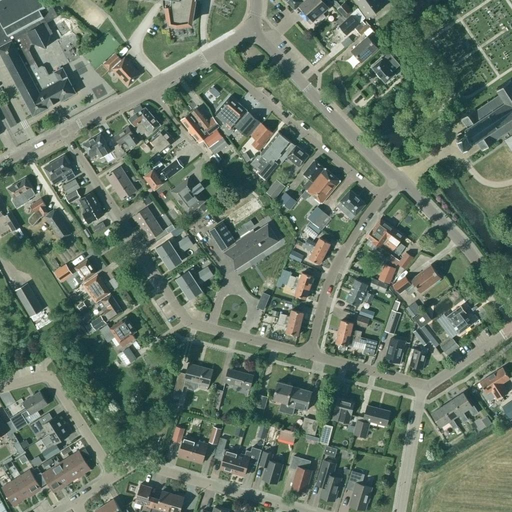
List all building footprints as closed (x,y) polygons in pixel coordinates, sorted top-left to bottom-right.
[(44,67),(41,66),(38,68),(29,52),(31,46),(34,44),(46,47),(50,36),(53,34),(47,23),(58,17),(51,5),(45,8),(41,0),(0,0),(0,53),(33,116),(48,108),(47,107),(60,100),(61,101),(75,93),(62,68),(49,75),(44,67)] [(178,24),(192,22),(196,0),(162,0),(164,14),(166,14),(168,26),(177,27),(178,24)] [(285,0),(295,10),(305,0),(285,0)] [(300,6),(299,7),(302,10),(303,9),(313,21),(313,20),(317,24),(326,16),(323,12),(332,4),(331,3),(329,0),(306,0),(300,6)] [(353,0),(367,19),(385,6),(380,0),(353,0)] [(334,1),(331,3),(332,4),(342,15),(343,16),(345,19),(353,12),(345,2),(341,6),(337,2),(334,1)] [(365,18),(357,8),(353,12),(345,19),(339,25),(340,26),(339,26),(347,35),(355,28),(357,30),(357,31),(361,35),(370,26),(366,22),(365,23),(362,21),(365,18)] [(342,15),(336,22),(339,25),(345,19),(343,16),(342,15)] [(378,48),(375,44),(380,39),(373,31),(351,50),(362,62),(378,48)] [(106,63),(111,68),(120,59),(115,54),(106,63)] [(424,59),(430,67),(438,62),(432,54),(424,59)] [(382,59),(372,68),(385,83),(395,74),(392,71),(399,65),(390,55),(383,61),(382,59)] [(125,57),(112,69),(128,86),(141,74),(125,57)] [(511,81),(510,79),(496,88),(500,94),(476,110),(475,109),(461,118),(467,127),(466,128),(457,134),(458,135),(457,135),(458,137),(457,138),(463,147),(464,146),(465,147),(474,141),(474,142),(476,141),(482,150),(496,141),(495,139),(506,132),(509,136),(506,139),(511,148),(511,81)] [(231,129),(234,126),(246,111),(229,97),(215,114),(217,116),(216,118),(222,127),(221,128),(229,135),(233,130),(231,129)] [(17,124),(5,102),(1,104),(0,104),(0,108),(10,127),(17,124)] [(208,120),(198,107),(190,113),(208,136),(216,129),(220,127),(212,117),(208,120)] [(133,128),(141,121),(144,124),(153,116),(145,108),(140,111),(138,108),(134,110),(136,113),(135,114),(128,119),(134,126),(133,127),(133,128)] [(248,137),(260,123),(246,111),(234,126),(248,137)] [(203,139),(209,147),(223,138),(216,129),(208,136),(190,113),(182,120),(199,142),(203,139)] [(144,124),(141,121),(133,128),(138,133),(139,132),(141,134),(145,132),(148,136),(160,125),(153,116),(144,124)] [(262,145),(272,133),(261,124),(251,135),(255,140),(250,146),(252,147),(253,146),(258,151),(262,145)] [(98,153),(101,157),(111,151),(117,162),(123,159),(122,157),(127,154),(125,151),(138,142),(128,127),(114,136),(119,144),(115,147),(116,148),(111,150),(100,134),(83,145),(91,158),(98,153)] [(151,141),(161,153),(174,141),(164,129),(157,135),(151,141)] [(280,165),(286,157),(295,146),(291,143),(291,142),(279,131),(259,155),(258,154),(250,164),(259,171),(258,173),(266,180),(279,165),(280,165)] [(296,146),(295,146),(286,157),(299,167),(308,156),(296,146)] [(210,158),(214,163),(220,158),(217,153),(210,158)] [(159,154),(149,161),(153,166),(159,161),(162,158),(159,154)] [(69,165),(64,156),(44,168),(53,185),(66,178),(68,181),(75,177),(69,165)] [(144,177),(154,190),(182,168),(176,160),(157,174),(153,169),(144,177)] [(314,160),(303,174),(309,179),(313,182),(324,168),(314,160)] [(159,161),(153,166),(156,170),(162,165),(159,161)] [(106,176),(114,188),(128,179),(120,167),(106,176)] [(306,191),(322,204),(340,181),(325,169),(306,191)] [(199,191),(203,188),(200,183),(196,187),(189,177),(171,192),(188,214),(206,200),(199,191)] [(13,198),(12,199),(12,201),(16,208),(30,201),(29,199),(34,196),(34,194),(25,178),(7,189),(13,198)] [(62,186),(67,195),(80,188),(75,179),(62,186)] [(122,200),(136,190),(128,179),(114,188),(122,200)] [(266,193),(275,199),(285,187),(277,180),(266,193)] [(342,201),(337,207),(351,219),(365,204),(356,196),(357,196),(350,190),(341,200),(342,201)] [(65,197),(69,204),(80,197),(76,191),(65,197)] [(84,213),(90,223),(103,215),(98,206),(99,205),(92,192),(79,200),(87,212),(84,213)] [(279,200),(291,209),(296,202),(285,193),(279,200)] [(37,224),(39,221),(40,218),(48,213),(44,206),(45,206),(41,199),(30,206),(34,212),(28,219),(28,222),(32,226),(37,224)] [(225,219),(231,227),(261,208),(255,199),(225,219)] [(331,219),(328,217),(329,216),(317,207),(307,218),(322,230),(331,219)] [(147,208),(133,217),(141,229),(155,219),(147,208)] [(45,217),(61,240),(71,234),(55,211),(45,217)] [(3,217),(12,232),(20,227),(12,213),(3,217)] [(148,241),(163,231),(155,219),(141,229),(148,241)] [(394,229),(380,219),(373,229),(387,239),(394,229)] [(93,227),(97,234),(106,228),(103,222),(93,227)] [(209,231),(235,270),(279,241),(267,224),(255,233),(253,231),(235,242),(222,222),(209,231)] [(310,222),(303,230),(314,239),(321,231),(310,222)] [(170,232),(174,238),(185,231),(181,225),(170,232)] [(383,244),(387,239),(373,229),(366,238),(380,248),(383,244)] [(404,236),(394,229),(387,239),(383,244),(398,255),(405,247),(399,243),(404,236)] [(168,240),(156,249),(163,259),(175,251),(180,248),(190,241),(187,236),(172,246),(168,240)] [(313,242),(308,239),(305,244),(325,254),(330,243),(319,238),(316,245),(313,243),(313,242)] [(183,252),(193,245),(190,241),(180,248),(183,252)] [(320,264),(325,254),(305,244),(303,248),(309,251),(309,250),(312,251),(309,259),(320,264)] [(199,248),(194,252),(197,257),(203,253),(199,248)] [(169,269),(182,261),(175,251),(163,259),(169,269)] [(289,257),(300,263),(303,256),(292,251),(289,257)] [(387,259),(396,266),(399,261),(391,254),(387,259)] [(398,264),(404,269),(411,261),(404,256),(398,264)] [(75,267),(79,274),(74,278),(78,284),(84,280),(84,281),(96,273),(87,260),(75,267)] [(72,274),(65,264),(54,272),(60,282),(72,274)] [(378,279),(390,284),(396,269),(384,264),(378,279)] [(441,278),(431,265),(409,281),(404,276),(392,285),(399,293),(404,289),(409,295),(417,289),(420,293),(441,278)] [(188,271),(176,279),(183,289),(210,271),(208,267),(197,273),(192,276),(188,271)] [(210,271),(183,289),(189,299),(193,297),(202,291),(198,285),(203,282),(213,275),(210,271)] [(296,276),(295,278),(281,273),(279,277),(309,288),(313,277),(302,273),(300,278),(296,276)] [(84,285),(96,302),(109,293),(97,275),(84,285)] [(279,277),(277,282),(287,285),(293,287),(294,286),(297,287),(294,295),(306,299),(309,288),(279,277)] [(365,297),(366,297),(372,299),(373,296),(367,293),(368,292),(365,291),(368,285),(355,279),(351,290),(363,295),(363,296),(365,297)] [(370,286),(385,292),(388,285),(373,279),(370,286)] [(14,290),(30,317),(43,310),(27,283),(14,290)] [(257,307),(263,310),(271,291),(265,288),(257,307)] [(363,296),(363,295),(351,290),(346,301),(358,306),(363,296)] [(85,326),(90,333),(109,320),(110,321),(115,317),(123,312),(111,295),(98,304),(104,313),(85,326)] [(86,307),(83,302),(77,306),(80,311),(86,307)] [(411,304),(406,309),(412,317),(418,313),(411,304)] [(444,314),(437,320),(451,338),(458,333),(459,334),(473,324),(465,313),(466,312),(461,306),(446,317),(444,314)] [(359,314),(372,319),(374,313),(361,308),(359,314)] [(286,315),(280,314),(279,319),(300,324),(303,313),(292,310),(290,318),(286,317),(286,315)] [(421,312),(413,318),(420,328),(424,326),(427,323),(427,320),(421,312)] [(358,316),(355,324),(367,328),(369,319),(358,316)] [(108,342),(115,337),(122,347),(134,339),(132,335),(136,332),(126,317),(118,323),(110,329),(107,325),(100,330),(108,342)] [(385,331),(394,334),(398,321),(389,318),(385,331)] [(298,336),(300,324),(279,319),(278,324),(284,325),(284,324),(288,325),(286,333),(298,336)] [(352,323),(341,320),(338,332),(358,336),(359,333),(353,331),(353,333),(350,332),(352,323)] [(424,326),(420,328),(435,347),(439,344),(424,326)] [(412,333),(424,346),(428,342),(417,329),(412,333)] [(376,341),(358,336),(338,332),(336,343),(339,344),(347,346),(351,347),(353,341),(365,344),(363,353),(373,356),(376,341)] [(392,363),(399,365),(402,355),(401,355),(401,351),(403,352),(405,342),(391,338),(386,360),(392,361),(392,363)] [(458,347),(452,339),(441,347),(447,355),(458,347)] [(65,345),(57,350),(61,356),(69,350),(65,345)] [(421,347),(420,351),(413,349),(409,366),(423,369),(427,353),(428,349),(421,347)] [(119,355),(125,365),(134,359),(127,349),(119,355)] [(151,370),(162,364),(160,361),(162,360),(157,350),(143,357),(148,367),(149,367),(151,370)] [(175,390),(183,392),(184,386),(187,387),(187,389),(191,390),(193,390),(195,389),(197,388),(198,387),(198,386),(199,383),(208,386),(213,365),(212,370),(189,364),(191,359),(190,359),(186,374),(179,372),(175,390)] [(503,386),(502,387),(501,384),(510,378),(503,367),(479,382),(489,398),(494,395),(497,400),(508,393),(503,386)] [(224,382),(250,389),(253,375),(228,369),(224,382)] [(285,413),(292,387),(292,386),(277,382),(273,399),(281,402),(279,411),(285,413)] [(295,407),(307,410),(312,392),(292,387),(285,413),(293,415),(295,407)] [(213,408),(219,409),(223,391),(217,389),(213,408)] [(20,412),(10,418),(17,430),(40,416),(37,411),(48,404),(40,392),(23,402),(28,410),(21,414),(20,412)] [(472,406),(463,393),(452,400),(461,413),(463,412),(469,408),(474,415),(478,413),(473,405),(472,406)] [(267,397),(257,395),(254,407),(264,409),(267,397)] [(333,419),(348,423),(350,415),(351,415),(354,402),(338,398),(334,411),(335,411),(333,419)] [(461,413),(452,400),(442,407),(451,420),(452,419),(459,415),(464,422),(468,420),(463,412),(461,413)] [(377,423),(377,424),(386,426),(387,419),(388,419),(390,411),(367,405),(364,418),(358,416),(353,434),(366,437),(370,422),(377,423)] [(452,419),(451,420),(442,407),(431,413),(440,427),(449,422),(453,429),(457,426),(452,419)] [(44,429),(48,435),(63,426),(57,416),(44,424),(41,418),(29,425),(33,431),(35,430),(37,433),(44,429)] [(487,416),(481,420),(486,427),(492,423),(487,416)] [(301,432),(315,435),(319,421),(304,418),(301,432)] [(10,420),(4,425),(8,431),(6,432),(11,441),(16,438),(13,433),(17,431),(10,420)] [(257,437),(264,439),(268,427),(260,425),(257,437)] [(333,427),(324,425),(321,438),(329,440),(333,427)] [(52,441),(45,445),(47,449),(42,452),(46,460),(60,451),(56,444),(69,436),(63,426),(48,435),(52,441)] [(172,440),(180,443),(184,429),(176,427),(172,440)] [(217,445),(221,429),(213,427),(208,442),(217,445)] [(266,436),(272,438),(275,428),(269,427),(266,436)] [(296,432),(281,428),(278,439),(293,443),(296,432)] [(184,437),(178,456),(190,460),(196,441),(184,437)] [(220,469),(232,472),(238,454),(226,450),(224,449),(227,440),(220,438),(214,458),(223,461),(220,469)] [(26,440),(21,443),(24,449),(29,445),(26,440)] [(202,463),(207,444),(196,441),(190,460),(202,463)] [(13,445),(19,455),(24,452),(18,442),(13,445)] [(69,446),(61,452),(63,456),(72,450),(69,446)] [(326,446),(324,454),(335,457),(337,449),(326,446)] [(246,450),(245,455),(238,454),(232,472),(244,476),(248,463),(257,466),(262,450),(252,447),(251,452),(246,450)] [(91,469),(79,451),(69,457),(81,475),(91,469)] [(259,465),(266,467),(262,479),(277,484),(282,465),(270,461),(272,454),(263,452),(259,465)] [(297,470),(291,488),(306,492),(312,471),(308,470),(310,461),(293,456),(290,468),(297,470)] [(11,457),(2,463),(3,465),(13,460),(11,457)] [(69,457),(60,462),(72,481),(81,475),(69,457)] [(53,462),(51,458),(42,464),(44,468),(53,462)] [(336,464),(324,460),(316,485),(323,487),(320,497),(334,501),(341,479),(333,476),(336,464)] [(63,487),(72,481),(60,462),(51,468),(63,487)] [(63,487),(51,468),(42,474),(47,483),(53,493),(63,487)] [(29,470),(20,476),(32,494),(41,489),(40,487),(47,483),(42,474),(40,472),(34,476),(29,470)] [(371,488),(361,485),(364,475),(352,471),(347,487),(355,489),(350,506),(364,510),(367,502),(368,503),(370,496),(369,495),(371,488)] [(23,500),(32,494),(20,476),(11,482),(23,500)] [(13,506),(23,500),(11,482),(1,488),(13,506)] [(150,511),(154,498),(149,496),(151,488),(140,484),(135,502),(142,504),(139,511),(150,511)] [(160,511),(161,510),(167,511),(172,494),(161,491),(159,499),(154,498),(150,511),(160,511)] [(180,511),(184,498),(172,494),(167,511),(180,511)] [(122,511),(114,499),(104,505),(108,511),(128,511),(126,509),(122,511)]
